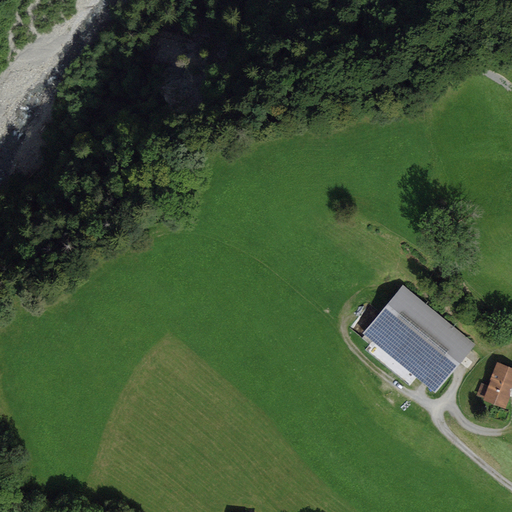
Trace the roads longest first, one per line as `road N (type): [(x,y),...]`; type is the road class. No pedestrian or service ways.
road 1 (primary): [(0,297),(174,220),(381,151),(511,121)]
road 2 (track): [(511,488),(451,438),(436,413),(447,404),(471,426),(511,429)]
